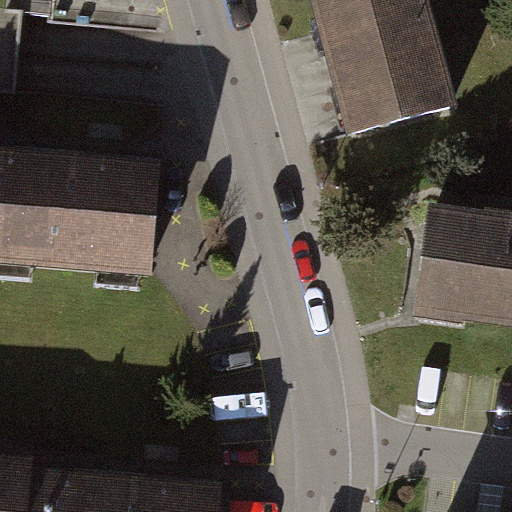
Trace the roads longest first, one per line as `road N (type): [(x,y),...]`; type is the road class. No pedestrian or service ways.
road 1 (residential): [(216,0),(333,447)]
road 2 (residential): [(333,447),(511,472)]
